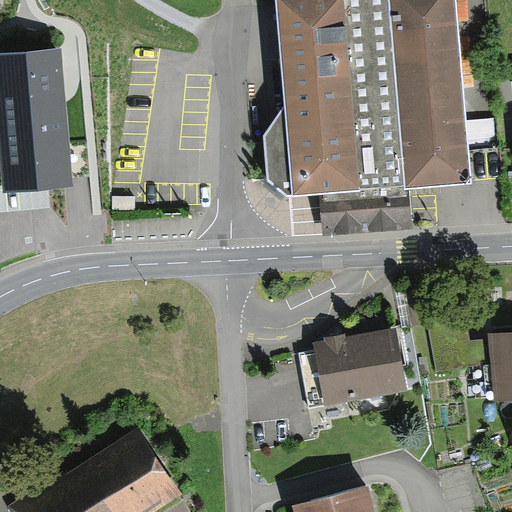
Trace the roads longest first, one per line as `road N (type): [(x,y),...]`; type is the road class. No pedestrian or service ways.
road 1 (tertiary): [(511,245),(223,259)]
road 2 (residential): [(223,259),(235,0)]
road 3 (residential): [(240,511),(223,259)]
road 4 (tertiary): [(223,259),(90,267),(0,297)]
